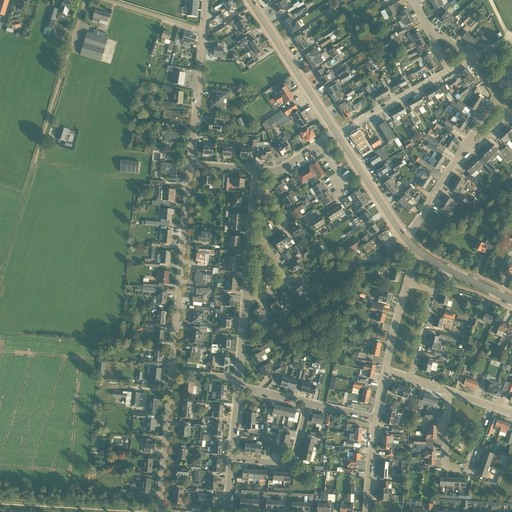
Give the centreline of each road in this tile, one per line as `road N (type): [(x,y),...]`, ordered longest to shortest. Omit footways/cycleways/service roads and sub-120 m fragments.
road 1 (residential): [(172,373),(192,164)]
road 2 (unclassified): [(35,159),(84,0)]
road 3 (residential): [(446,391),(446,466),(467,466),(489,406)]
road 4 (tertiary): [(335,134),(248,0)]
road 5 (residential): [(243,306),(280,282),(260,244),(281,220),(254,192)]
road 6 (residential): [(160,511),(172,373)]
road 7 (residential): [(192,164),(203,30)]
road 8 (residential): [(335,134),(447,71)]
road 9 (tertiary): [(405,239),(335,134)]
road 10 (residential): [(230,461),(290,464),(306,403)]
road 11 (track): [(0,274),(35,159)]
